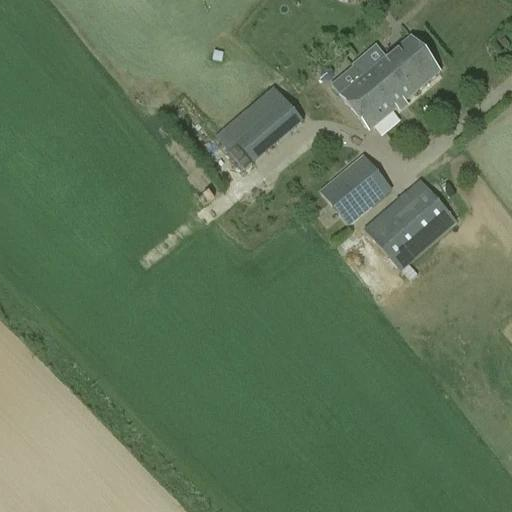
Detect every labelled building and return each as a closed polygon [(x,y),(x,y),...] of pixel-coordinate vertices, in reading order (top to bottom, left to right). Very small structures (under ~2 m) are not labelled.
[(410,41),(375,70),(365,59),(353,69),(362,80),(371,73),(376,79),(379,77),(385,84),(395,76),(413,98),(440,76),(410,41)] [(371,73),(362,80),(339,100),(369,135),(413,98),(395,76),(385,84),(379,77),(376,79),(371,73)] [(215,137),(244,173),(302,125),(273,90),(215,137)] [(349,230),(365,217),(392,195),(362,159),(320,194),(349,230)] [(419,183),(362,233),(400,275),(457,226),(419,183)]
